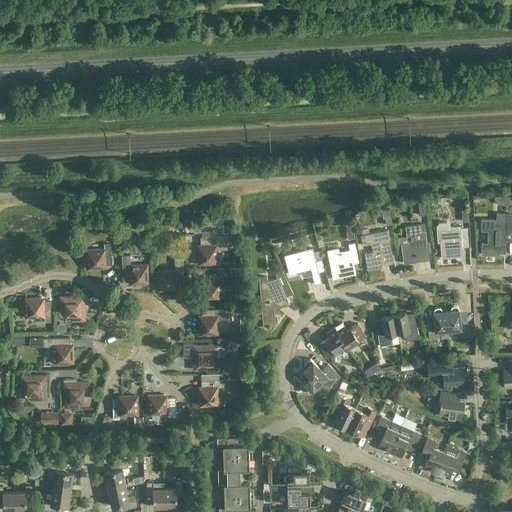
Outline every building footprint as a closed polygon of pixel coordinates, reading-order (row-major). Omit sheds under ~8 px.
[(488,231),(488,243),(482,243),(481,255),(499,255),(499,253),(505,253),(506,230),(511,229),(511,213),(497,213),(497,219),(482,219),(481,230),(488,231)] [(436,230),(437,243),(440,243),(441,258),(463,257),(462,247),(469,247),(467,227),(460,228),(460,226),(450,227),(450,224),(447,222),(439,222),(437,225),(437,229),(436,230)] [(412,241),(408,241),(409,243),(401,244),(404,263),(418,261),(418,259),(421,259),(422,261),(430,260),(428,252),(431,251),(430,243),(427,243),(425,224),(406,226),(407,236),(411,236),(412,241)] [(362,235),(360,235),(363,245),(371,244),(373,251),(364,253),(368,270),(383,267),(383,265),(393,263),(389,240),(390,240),(388,230),(370,233),(369,229),(362,231),(362,235)] [(200,245),(198,248),(197,248),(197,249),(198,249),(198,264),(217,264),(217,249),(227,249),(227,236),(200,237),(200,245)] [(104,249),(86,250),(87,269),(103,268),(103,269),(103,268),(106,265),(112,265),(111,243),(104,243),(104,249)] [(353,263),(356,263),(355,257),(358,257),(355,243),(348,244),(350,250),(339,252),(338,249),(328,251),(333,277),(355,273),(353,263)] [(285,255),(286,261),(289,272),(299,269),(299,270),(299,271),(300,272),(301,273),(301,274),(303,275),(303,276),(304,276),(305,277),(306,277),(312,275),(314,284),(322,282),(319,272),(325,271),(322,260),(316,261),(312,248),(293,253),(285,255)] [(122,255),(123,282),(129,281),(132,284),(132,285),(133,285),(133,284),(149,283),(148,264),(131,265),(130,255),(122,255)] [(174,258),(175,270),(158,271),(159,290),(175,289),(175,290),(175,289),(178,286),(184,286),(183,257),(174,258)] [(278,272),(282,282),(287,280),(282,270),(278,272)] [(218,274),(205,274),(205,280),(202,283),(201,283),(201,284),(202,284),(202,299),(221,299),(221,298),(226,298),(226,288),(221,288),(221,281),(228,281),(228,271),(218,271),(218,274)] [(267,276),(259,277),(263,326),(268,326),(271,326),(275,325),(275,323),(277,323),(277,316),(275,316),(274,308),(275,307),(276,308),(276,307),(282,305),(283,307),(290,304),(278,278),(268,281),(267,276)] [(85,295),(85,296),(60,296),(61,309),(72,309),(73,320),(85,320),(85,302),(88,302),(88,296),(85,296),(85,295)] [(44,317),(44,322),(51,322),(51,301),(44,301),(41,298),(41,297),(41,298),(25,298),(26,318),(44,317)] [(229,311),(239,311),(239,302),(229,302),(229,311)] [(450,310),(446,311),(448,330),(456,329),(456,336),(469,335),(467,322),(461,323),(459,310),(459,307),(457,306),(454,305),(452,306),(451,308),(450,310)] [(446,311),(443,311),(442,309),(440,307),(438,307),(435,308),(434,310),(433,312),(435,325),(428,326),(429,339),(442,338),(441,331),(448,330),(446,311)] [(218,317),(229,317),(229,309),(202,309),(202,316),(199,319),(198,319),(199,319),(199,335),(219,334),(218,317)] [(394,315),(398,335),(405,334),(406,341),(419,338),(415,321),(408,323),(406,312),(394,315)] [(376,329),(380,346),(393,343),(391,336),(398,335),(394,315),(382,317),(384,327),(376,329)] [(344,325),(337,330),(347,347),(347,348),(350,346),(350,347),(352,348),(356,345),(357,343),(356,342),(366,336),(358,323),(350,328),(350,327),(347,329),(344,325)] [(337,330),(335,327),(327,333),(329,336),(326,338),(327,339),(319,344),(328,356),(339,349),(341,351),(347,347),(337,330)] [(29,338),(30,347),(54,346),(54,363),(73,363),(73,347),(74,347),(73,347),(70,344),(70,338),(29,338)] [(192,344),(183,344),(183,353),(189,353),(189,358),(193,358),(193,369),(206,369),(206,357),(218,357),(222,357),(223,355),(223,345),(217,345),(193,345),(193,344),(192,344)] [(503,370),(504,386),(511,385),(511,359),(509,359),(509,370),(503,370)] [(428,362),(429,376),(443,376),(444,385),(463,384),(462,367),(452,368),(452,360),(428,362)] [(304,382),(313,391),(323,380),(329,386),(339,376),(328,364),(322,370),(313,361),(304,370),(304,371),(305,370),(306,371),(304,373),(304,378),(306,380),(304,382),(304,381),(304,382)] [(21,375),(22,388),(33,388),(34,399),(46,399),(46,381),(49,381),(49,375),(46,375),(46,374),(46,375),(21,375)] [(64,379),(64,382),(64,383),(65,407),(78,407),(77,395),(89,395),(89,382),(71,382),(71,379),(64,379)] [(201,387),(199,390),(198,390),(199,390),(199,406),(218,405),(218,386),(224,386),(223,380),(201,380),(201,387)] [(441,399),(439,413),(448,414),(447,417),(462,419),(464,401),(456,400),(457,393),(441,391),(440,399),(441,399)] [(164,395),(148,395),(148,414),(167,414),(167,417),(176,416),(175,397),(167,397),(164,395),(164,394),(164,395)] [(121,395),(121,396),(119,399),(112,399),(113,419),(120,419),(120,415),(138,415),(138,395),(122,396),(122,395),(121,395)] [(328,419),(346,428),(356,408),(348,404),(350,401),(339,395),(328,419)] [(356,408),(346,428),(364,436),(377,411),(366,406),(358,402),(356,408)] [(41,412),(41,423),(59,423),(58,412),(41,412)] [(62,414),(62,422),(70,422),(70,414),(62,414)] [(385,448),(390,450),(398,431),(401,425),(392,420),(381,416),(373,434),(382,438),(378,446),(384,449),(385,448)] [(398,431),(390,450),(395,453),(394,454),(401,456),(404,448),(413,452),(422,434),(411,429),(401,425),(398,431)] [(223,469),(217,469),(218,484),(224,484),(224,508),(219,508),(218,511),(239,511),(239,508),(250,508),(250,503),(254,503),(253,487),(250,488),(250,483),(240,483),(240,469),(249,469),(249,464),(253,464),(252,449),(249,449),(248,444),(238,444),(237,438),(239,438),(239,437),(217,438),(217,445),(222,445),(223,469)] [(431,470),(436,472),(444,452),(436,449),(439,442),(427,438),(422,452),(429,455),(425,466),(431,468),(431,470)] [(444,452),(437,472),(442,474),(443,472),(449,475),(451,470),(458,472),(466,452),(456,448),(446,445),(444,452)] [(105,471),(107,483),(125,479),(122,468),(128,467),(127,461),(114,463),(115,469),(105,471)] [(55,470),(54,481),(72,484),(73,472),(62,470),(63,464),(50,463),(50,469),(55,470)] [(309,471),(301,471),(301,465),(286,465),(286,472),(279,472),(279,483),(310,483),(309,471)] [(107,483),(109,494),(127,490),(125,479),(107,483)] [(54,481),(52,492),(70,495),(72,484),(54,481)] [(165,506),(165,488),(153,488),(153,482),(147,482),(147,495),(153,495),(153,506),(165,506)] [(176,488),(165,488),(165,506),(177,506),(177,495),(183,495),(182,482),(176,482),(176,488)] [(26,491),(15,492),(15,510),(27,509),(26,498),(32,498),(32,485),(26,485),(26,491)] [(15,510),(15,492),(3,492),(3,486),(0,486),(0,499),(3,499),(3,510),(15,510)] [(287,487),(288,505),(310,504),(310,492),(310,493),(302,493),(302,486),(287,487)] [(346,490),(341,501),(362,510),(363,510),(363,509),(362,509),(366,500),(367,500),(370,493),(356,488),(353,494),(346,491),(346,490)] [(127,490),(109,494),(112,506),(122,503),(124,509),(136,507),(135,500),(129,501),(127,490)] [(70,495),(52,492),(50,503),(45,502),(44,509),(56,511),(57,505),(68,507),(70,495)] [(336,511),(361,511),(362,510),(341,501),(336,511)]
